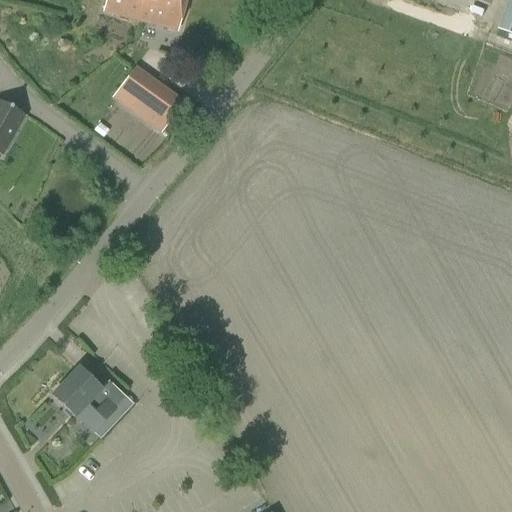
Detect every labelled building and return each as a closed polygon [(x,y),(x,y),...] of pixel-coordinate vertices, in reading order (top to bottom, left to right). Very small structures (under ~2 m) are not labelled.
[(106,0),(103,13),(140,22),(145,0),(106,0)] [(145,0),(140,22),(176,31),(184,0),(145,0)] [(511,35),(511,0),(507,0),(497,30),(511,35)] [(160,135),(185,105),(135,68),(111,99),(160,135)] [(24,117),(0,103),(0,156),(2,158),(24,117)] [(92,434),(113,411),(96,395),(100,390),(77,369),(51,397),(73,419),(75,418),(92,434)]
